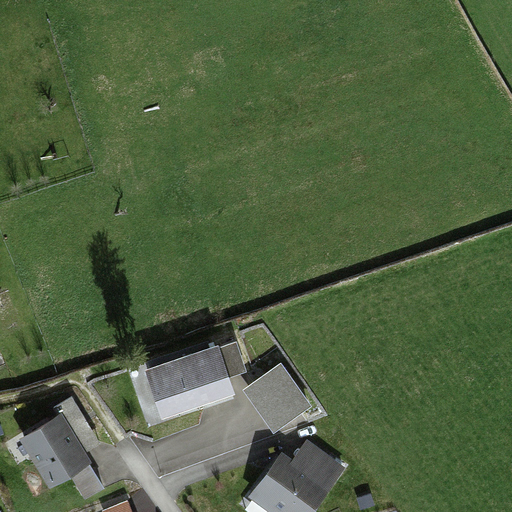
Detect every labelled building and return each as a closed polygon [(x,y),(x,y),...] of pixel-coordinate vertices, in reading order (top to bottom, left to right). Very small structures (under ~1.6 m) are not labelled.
[(218,346),(144,371),(161,420),(234,395),(229,378),(246,372),(236,342),(218,348),(218,346)] [(280,363),(242,390),(273,434),(311,407),(280,363)] [(56,417),(19,439),(49,489),(70,476),(84,500),(103,489),(88,464),(91,463),(84,452),(99,444),(72,397),(52,409),(56,417)] [(281,452),(248,498),(267,511),(313,511),(345,468),(307,440),(292,460),(281,452)] [(101,511),(131,511),(127,501),(101,511)]
